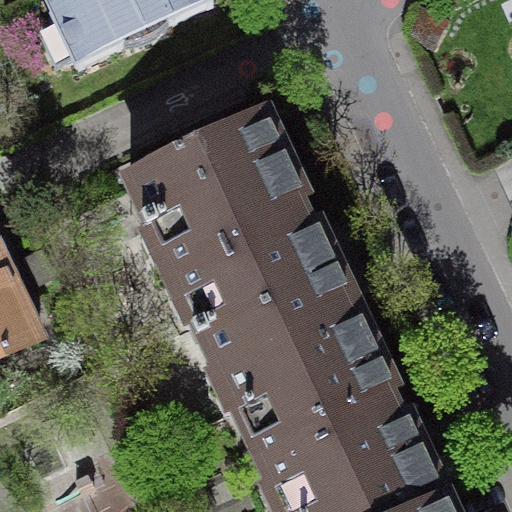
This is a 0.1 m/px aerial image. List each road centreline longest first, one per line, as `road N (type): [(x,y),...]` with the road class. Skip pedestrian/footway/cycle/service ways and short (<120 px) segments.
road 1 (residential): [(340,19),(511,384)]
road 2 (residential): [(340,19),(0,185)]
